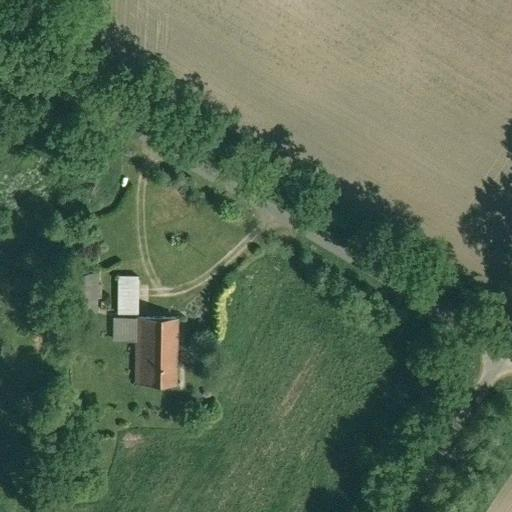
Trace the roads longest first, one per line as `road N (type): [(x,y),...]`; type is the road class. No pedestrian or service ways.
road 1 (unclassified): [(511,344),(0,47)]
road 2 (unclassified): [(406,511),(511,353)]
